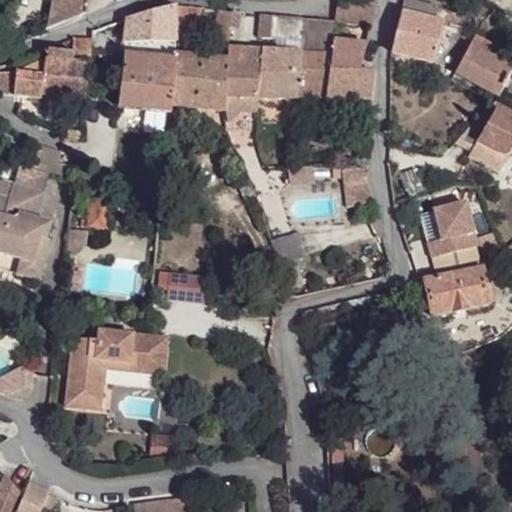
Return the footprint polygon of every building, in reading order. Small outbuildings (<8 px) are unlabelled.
[(49,0),(46,31),(82,16),(84,0),(49,0)] [(337,0),(333,20),(371,27),(377,5),(364,4),(337,0)] [(399,14),(390,52),(432,64),(441,27),(431,23),(434,10),(402,0),(399,14)] [(151,44),(175,45),(176,7),(172,5),(126,21),(123,57),(149,59),(151,44)] [(201,9),(176,7),(175,45),(200,46),(201,9)] [(211,45),(228,47),(228,44),(230,12),(213,11),(211,45)] [(301,42),(305,22),(275,16),(272,39),(301,42)] [(371,27),(333,20),(332,24),(330,38),(366,43),(371,27)] [(332,24),(305,22),(301,42),(329,45),(330,38),(332,24)] [(444,35),(458,39),(465,40),(467,29),(449,24),(444,35)] [(474,37),(453,74),(497,98),(511,71),(485,57),(492,45),(474,37)] [(369,101),(371,73),(357,70),(366,43),(330,38),(329,45),(327,57),(298,55),(294,101),(369,101)] [(117,108),(172,114),(172,107),(175,57),(175,45),(151,44),(149,59),(123,57),(117,108)] [(83,99),(87,63),(69,61),(70,50),(55,49),(53,61),(44,59),(43,57),(11,74),(0,72),(0,94),(41,99),(42,95),(83,99)] [(87,63),(88,63),(89,51),(70,49),(70,50),(69,61),(87,63)] [(227,66),(226,99),(257,100),(262,53),(238,51),(237,67),(227,66)] [(257,100),(294,101),(298,55),(262,53),(257,100)] [(172,107),(225,112),(225,110),(226,99),(227,66),(227,62),(175,57),(172,107)] [(225,110),(225,112),(255,113),(257,100),(226,99),(225,110)] [(489,109),(456,144),(471,153),(493,113),(511,123),(511,148),(507,157),(511,159),(511,112),(495,104),(489,109)] [(498,174),(507,157),(511,148),(511,123),(493,113),(471,153),(469,157),(498,174)] [(33,148),(27,169),(56,177),(62,156),(33,148)] [(27,169),(17,166),(11,187),(42,196),(48,175),(27,169)] [(340,179),(341,169),(331,168),(331,178),(340,179)] [(345,189),(348,207),(370,204),(368,186),(345,189)] [(7,202),(0,200),(0,258),(17,263),(14,276),(38,283),(48,246),(45,245),(50,225),(35,221),(42,196),(11,187),(7,202)] [(464,207),(434,215),(441,243),(426,246),(430,262),(475,251),(464,207)] [(87,232),(70,230),(67,257),(75,258),(84,247),(85,247),(87,232)] [(269,244),(277,270),(301,263),(295,238),(269,244)] [(168,270),(165,296),(202,301),(205,274),(168,270)] [(284,293),(284,294),(299,291),(293,270),(278,273),(284,293)] [(422,284),(430,319),(485,308),(479,273),(422,284)] [(142,363),(146,333),(101,329),(99,339),(73,336),(66,395),(101,399),(104,369),(105,359),(142,363)] [(162,334),(146,333),(142,363),(140,373),(166,376),(169,342),(161,342),(162,334)] [(170,335),(162,334),(161,342),(169,342),(170,335)] [(140,373),(142,363),(105,359),(104,369),(140,373)] [(100,411),(101,399),(66,395),(65,408),(100,411)] [(168,446),(169,437),(151,435),(150,444),(168,446)] [(23,482),(8,467),(0,484),(0,499),(11,505),(23,482)] [(29,474),(25,484),(14,508),(24,511),(37,511),(50,481),(29,474)] [(187,511),(188,496),(158,500),(157,511),(187,511)] [(157,511),(158,500),(129,503),(128,511),(157,511)]
